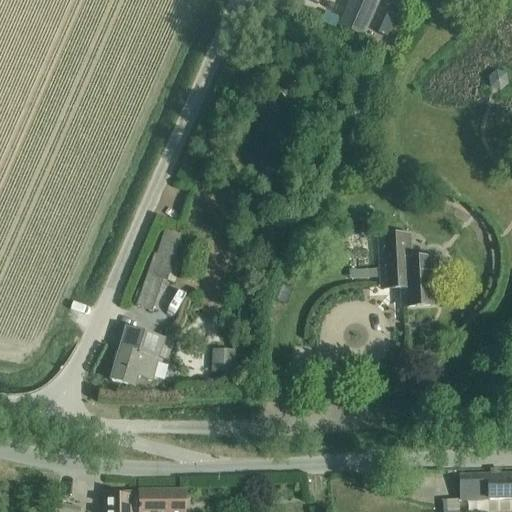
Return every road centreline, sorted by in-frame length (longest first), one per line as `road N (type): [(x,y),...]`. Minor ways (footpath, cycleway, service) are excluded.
road 1 (unclassified): [(55,413),(238,0)]
road 2 (unclassified): [(228,470),(511,458)]
road 3 (unclassified): [(228,470),(109,469),(0,451)]
road 4 (unclassified): [(228,470),(55,413)]
road 5 (track): [(378,422),(511,416)]
